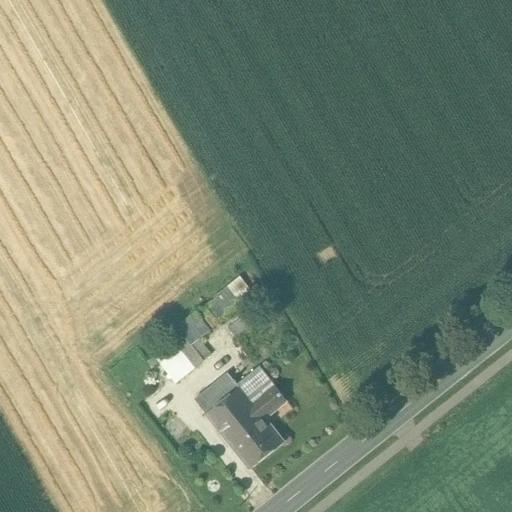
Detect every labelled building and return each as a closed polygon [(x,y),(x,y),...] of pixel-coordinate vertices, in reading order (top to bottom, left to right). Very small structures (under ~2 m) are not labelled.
[(206,307),(219,324),(254,297),(241,280),(206,307)] [(206,307),(197,314),(211,331),(219,324),(206,307)] [(253,310),(229,328),(236,337),(260,319),(253,310)] [(211,331),(197,314),(195,312),(177,327),(188,340),(195,335),(199,340),(211,331)] [(199,340),(195,335),(188,340),(204,361),(211,356),(199,340)] [(204,361),(188,340),(172,353),(188,373),(204,361)] [(188,373),(172,353),(159,363),(175,383),(188,373)] [(240,388),(252,404),(275,386),(259,367),(237,385),(240,388)] [(229,376),(196,401),(206,414),(240,388),(237,385),(229,376)] [(275,386),(252,404),(265,419),(287,401),(275,386)] [(252,404),(240,388),(206,414),(250,469),(284,443),(265,419),(252,404)]
